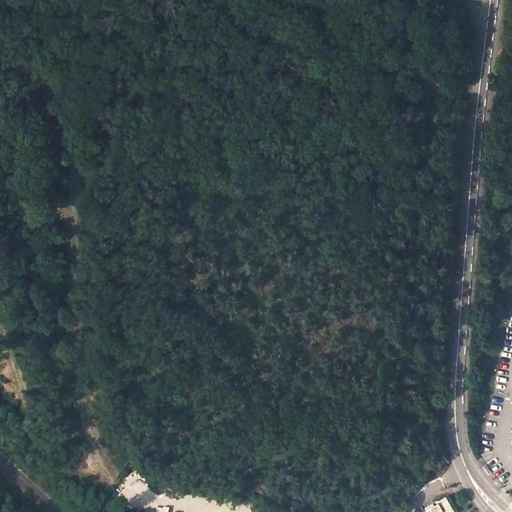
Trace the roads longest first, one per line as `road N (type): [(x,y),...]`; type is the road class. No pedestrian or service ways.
road 1 (track): [(180,511),(112,480),(87,435),(74,164),(43,86),(0,50)]
road 2 (tertiary): [(466,468),(454,400),(490,0)]
road 3 (track): [(112,480),(69,472),(35,437),(0,334)]
